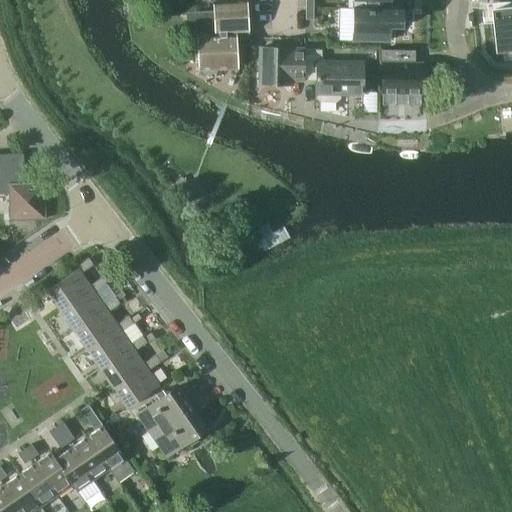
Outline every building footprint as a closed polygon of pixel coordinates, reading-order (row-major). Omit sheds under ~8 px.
[(211,10),(197,11),(185,11),(186,35),(198,36),(199,69),(236,68),(235,39),(248,38),(247,32),(247,17),(247,14),(250,14),(249,0),(214,0),(215,10),(211,10)] [(196,0),(197,11),(211,10),(211,0),(196,0)] [(304,18),(312,18),(312,6),(304,6),(304,18)] [(511,6),(492,9),(493,13),(494,23),(497,52),(502,52),(511,50),(511,6)] [(388,8),(352,7),(351,39),(387,40),(388,25),(400,25),(400,8),(388,8)] [(292,80),(304,80),(304,54),(294,54),(294,48),(260,47),(259,83),(292,84),(292,80)] [(383,49),(383,62),(382,92),(422,93),(423,63),(415,63),(415,50),(383,49)] [(322,55),(304,54),(304,80),(316,80),(316,93),(317,93),(317,98),(319,101),(335,102),(339,99),(339,94),(361,94),(362,62),(322,61),(322,55)] [(364,108),(376,108),(377,89),(364,88),(364,108)] [(0,192),(9,193),(9,219),(45,218),(44,183),(23,183),(22,154),(0,155),(0,192)] [(78,269),(47,290),(60,310),(104,280),(102,277),(90,285),(82,272),(93,264),(89,258),(76,266),(78,269)] [(107,283),(104,280),(60,310),(74,330),(118,300),(115,296),(103,304),(95,292),(107,283)] [(123,291),(115,296),(118,300),(125,295),(123,291)] [(108,311),(120,303),(118,300),(74,330),(87,349),(131,319),(129,315),(117,324),(108,311)] [(133,322),(131,319),(87,349),(100,369),(145,338),(142,335),(130,343),(121,330),(133,322)] [(100,369),(113,388),(165,353),(163,350),(143,363),(135,350),(147,342),(145,338),(100,369)] [(148,369),(167,356),(165,353),(113,388),(126,407),(159,385),(148,369)] [(177,386),(137,414),(148,431),(189,403),(177,386)] [(206,428),(189,403),(148,431),(165,456),(206,428)] [(80,410),(95,430),(86,436),(110,469),(109,470),(118,483),(135,471),(126,458),(101,425),(88,405),(80,410)] [(63,422),(56,427),(68,443),(75,438),(63,422)] [(60,449),(68,443),(56,427),(48,432),(60,449)] [(94,480),(109,470),(110,469),(86,436),(78,442),(70,447),(94,480)] [(32,459),(39,454),(32,444),(25,449),(32,459)] [(70,447),(62,452),(54,458),(73,485),(72,486),(77,492),(94,480),(70,447)] [(25,463),(32,459),(25,449),(18,453),(25,463)] [(42,458),(35,463),(58,496),(72,486),(73,485),(54,458),(50,452),(42,458)] [(35,463),(28,467),(19,474),(42,507),(58,496),(35,463)] [(10,480),(3,485),(22,511),(34,511),(42,507),(19,474),(10,480)] [(22,511),(3,485),(0,486),(0,511),(22,511)]
